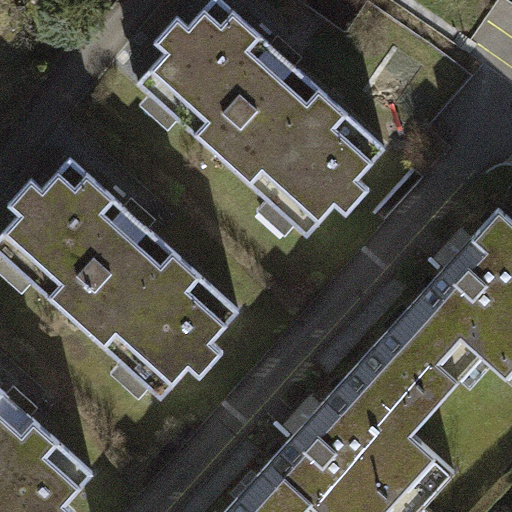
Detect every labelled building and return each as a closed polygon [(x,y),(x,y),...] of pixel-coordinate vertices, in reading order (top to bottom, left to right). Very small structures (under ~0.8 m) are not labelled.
[(295,223),(308,234),(336,203),(347,213),(370,187),(359,177),(386,146),(294,63),(300,56),(279,37),(273,44),(223,0),(211,0),(190,24),(179,14),(155,40),(166,50),(138,81),(151,92),(160,82),(187,107),(178,117),(268,198),(277,188),(305,212),(295,223)] [(126,207),(71,157),(43,187),(32,177),(9,203),(20,213),(0,234),(0,250),(5,254),(14,244),(42,269),(32,279),(122,360),(131,350),(159,375),(149,385),(161,396),(189,365),(200,375),(224,349),(212,339),(239,309),(147,225),(154,218),(133,199),(126,207)] [(421,295),(470,339),(471,343),(511,380),(511,217),(500,207),(421,295)] [(270,461),(320,506),(320,510),(322,511),(398,511),(415,494),(426,503),(455,470),(411,430),(460,377),(449,367),(471,343),(470,339),(421,295),(270,461)] [(66,501),(94,471),(29,413),(36,406),(15,387),(9,394),(0,386),(0,511),(77,511),(78,511),(66,501)] [(320,506),(270,461),(223,511),(317,511),(320,510),(320,506)]
